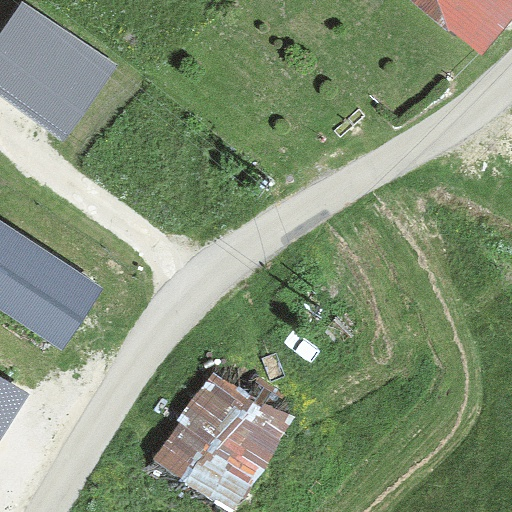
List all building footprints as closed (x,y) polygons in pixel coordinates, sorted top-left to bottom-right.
[(448,0),(481,27),(505,0),(448,0)] [(44,28),(10,75),(79,126),(127,59),(43,2),(32,19),(44,28)] [(0,301),(63,340),(103,275),(0,212),(0,301)] [(154,454),(236,511),(301,416),(220,360),(154,454)] [(0,366),(0,430),(28,384),(0,366)]
